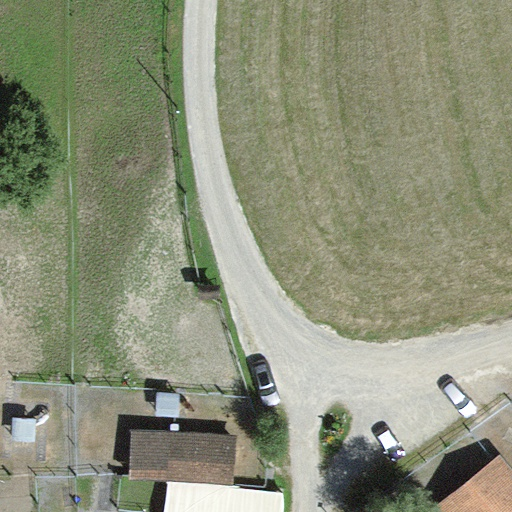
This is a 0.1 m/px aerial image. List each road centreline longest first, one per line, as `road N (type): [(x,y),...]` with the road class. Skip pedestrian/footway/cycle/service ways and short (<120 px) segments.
road 1 (track): [(301,364),(306,511)]
road 2 (track): [(307,488),(360,446),(394,377)]
